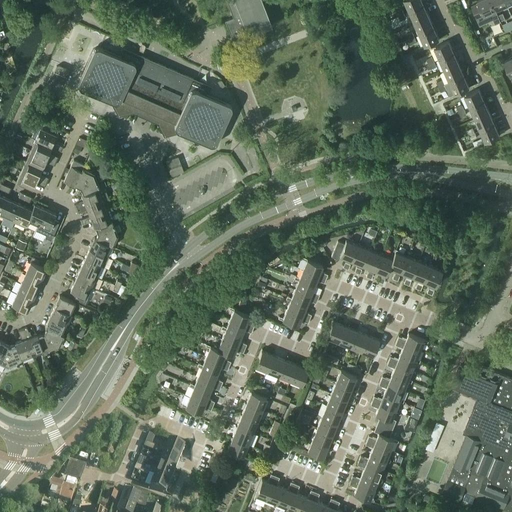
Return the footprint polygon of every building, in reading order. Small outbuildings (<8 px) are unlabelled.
[(272,25),(261,0),(226,0),(233,17),(225,20),(235,48),(264,37),(261,29),(272,25)] [(404,0),(409,11),(424,4),(421,0),(404,0)] [(478,3),(471,6),(477,18),(483,15),(496,10),(491,0),(478,0),(477,1),(478,3)] [(491,0),(496,10),(507,5),(505,0),(491,0)] [(429,16),(424,4),(409,11),(415,22),(429,16)] [(429,16),(415,22),(420,34),(434,28),(429,16)] [(439,39),(434,28),(420,34),(425,46),(439,39)] [(440,59),(454,52),(449,41),(434,47),(440,59)] [(78,83),(78,84),(78,85),(79,86),(80,87),(80,88),(81,88),(82,88),(109,100),(118,116),(118,117),(120,116),(132,113),(137,115),(152,121),(158,124),(163,135),(164,137),(165,136),(181,132),(210,144),(211,145),(212,145),(213,145),(214,145),(215,144),(216,143),(217,142),(231,109),(232,109),(232,108),(232,107),(232,106),(231,106),(231,105),(231,104),(230,104),(230,103),(229,103),(207,93),(212,86),(142,55),(136,52),(124,47),(123,47),(122,55),(100,46),(99,46),(98,46),(97,46),(96,46),(95,46),(94,47),(93,48),(93,49),(79,81),(78,82),(78,83)] [(445,70),(459,64),(454,52),(440,59),(445,70)] [(445,70),(450,82),(464,75),(459,64),(445,70)] [(62,83),(68,69),(60,65),(59,65),(58,65),(57,65),(57,66),(56,66),(56,67),(52,76),(52,77),(52,78),(52,79),(53,79),(53,80),(62,83)] [(464,75),(450,82),(455,94),(469,87),(464,75)] [(464,95),(470,107),(484,101),(479,89),(464,95)] [(293,99),(289,101),(288,105),(292,108),(296,107),(297,102),(293,99)] [(484,101),(470,107),(475,118),(489,112),(484,101)] [(494,124),(489,112),(475,118),(480,130),(494,124)] [(500,135),(494,124),(480,130),(485,142),(500,135)] [(35,139),(51,146),(56,136),(40,128),(35,139)] [(30,150),(46,157),(51,146),(35,139),(30,150)] [(42,167),(46,157),(30,150),(26,160),(42,167)] [(174,175),(182,172),(176,157),(168,160),(167,160),(167,161),(166,162),(166,163),(166,164),(170,173),(170,174),(171,174),(171,175),(172,175),(173,175),(174,175)] [(69,169),(63,181),(74,186),(75,186),(75,185),(83,168),(82,167),(84,164),(73,159),(70,165),(69,169)] [(42,167),(26,160),(21,170),(37,178),(42,167)] [(83,168),(75,185),(80,187),(83,193),(83,194),(99,187),(101,187),(106,185),(101,173),(95,176),(94,174),(93,175),(91,172),(83,168)] [(32,188),(37,178),(21,170),(16,181),(32,188)] [(84,201),(74,204),(76,209),(83,206),(85,205),(102,199),(108,197),(105,189),(101,187),(99,187),(83,194),(83,193),(81,194),(84,201)] [(1,196),(0,197),(0,214),(4,216),(11,200),(1,196)] [(102,199),(85,205),(90,216),(106,210),(102,199)] [(22,205),(11,200),(4,216),(15,221),(22,205)] [(28,220),(34,223),(32,226),(36,228),(45,209),(34,204),(32,209),(28,220)] [(32,209),(22,205),(15,221),(26,226),(28,220),(32,209)] [(90,216),(80,219),(81,224),(91,220),(94,227),(95,227),(95,226),(112,220),(114,219),(113,215),(114,212),(113,209),(112,208),(111,207),(106,210),(90,216)] [(36,228),(35,230),(45,235),(44,237),(51,240),(53,234),(59,222),(53,219),(56,214),(45,209),(36,228)] [(112,220),(95,226),(95,227),(98,233),(95,238),(110,245),(109,245),(112,246),(116,237),(115,234),(117,233),(114,225),(115,225),(114,223),(113,223),(112,220)] [(94,237),(89,248),(105,255),(109,245),(110,245),(95,238),(94,237)] [(351,260),(358,244),(348,240),(348,239),(347,238),(344,243),(337,240),(331,256),(338,259),(339,255),(351,260)] [(358,244),(351,260),(363,265),(369,249),(359,245),(360,243),(358,243),(358,244)] [(369,249),(363,265),(374,270),(381,253),(371,250),(371,248),(370,247),(369,249)] [(89,248),(84,258),(100,266),(104,267),(109,257),(105,255),(89,248)] [(389,267),(400,272),(407,256),(397,252),(398,250),(396,249),(392,258),(389,267)] [(381,253),(374,270),(386,275),(389,267),(392,258),(382,254),(383,253),(381,252),(381,253)] [(407,256),(400,272),(412,276),(418,260),(409,256),(409,255),(408,254),(407,256)] [(303,257),(302,259),(306,260),(302,269),(326,278),(327,275),(327,274),(320,271),(323,265),(303,257)] [(84,258),(80,269),(96,276),(100,266),(84,258)] [(418,260),(412,276),(423,281),(430,265),(420,261),(421,260),(419,259),(418,260)] [(26,272),(41,279),(46,268),(30,261),(26,272)] [(431,263),(430,265),(423,281),(436,286),(442,270),(432,266),(432,264),(431,263)] [(80,269),(75,279),(91,286),(91,287),(94,288),(99,277),(96,276),(80,269)] [(297,277),(296,280),(297,280),(298,279),(314,286),(317,280),(324,283),(326,278),(302,269),(299,277),(297,277)] [(26,272),(21,283),(37,290),(41,279),(26,272)] [(75,279),(70,290),(76,292),(73,298),(86,304),(89,298),(86,297),(91,287),(91,286),(75,279)] [(297,280),(294,289),(318,298),(319,294),(312,291),(314,286),(298,279),(297,280)] [(21,283),(16,293),(32,300),(37,290),(21,283)] [(289,297),(288,300),(289,300),(290,299),(306,305),(308,300),(316,303),(318,298),(294,289),(290,297),(289,297)] [(27,311),(32,300),(16,293),(11,304),(27,311)] [(54,306),(70,313),(75,302),(59,295),(54,306)] [(289,300),(286,309),(309,318),(311,314),(304,311),(306,305),(290,299),(289,300)] [(66,324),(70,313),(54,306),(50,317),(66,324)] [(233,310),(229,318),(253,328),(254,324),(247,321),(250,314),(230,306),(229,308),(233,310)] [(308,323),(309,318),(286,309),(282,317),(279,316),(278,318),(298,326),(300,320),(308,323)] [(66,324),(50,317),(45,327),(46,328),(61,334),(66,324)] [(224,326),(223,329),(225,330),(225,329),(241,335),(244,329),(251,332),(253,328),(229,318),(226,327),(224,326)] [(338,341),(344,325),(332,321),(326,336),(338,341)] [(349,346),(356,330),(344,325),(338,341),(349,346)] [(43,350),(43,351),(43,352),(47,351),(47,352),(49,351),(49,350),(57,347),(56,346),(60,344),(64,335),(61,334),(46,328),(44,333),(38,335),(37,336),(43,350)] [(225,330),(221,339),(245,348),(246,344),(239,341),(241,335),(225,329),(225,330)] [(361,350),(367,335),(356,330),(349,346),(361,350)] [(398,336),(397,340),(420,350),(423,341),(427,343),(428,341),(408,333),(406,339),(398,336)] [(37,334),(26,338),(32,355),(43,351),(43,350),(37,336),(38,335),(37,334)] [(367,335),(361,350),(373,355),(379,340),(367,335)] [(32,355),(26,338),(15,343),(15,344),(16,344),(21,359),(22,358),(32,355)] [(245,348),(221,339),(218,347),(214,346),(213,347),(226,352),(225,352),(233,355),(235,349),(243,352),(245,348)] [(417,358),(420,350),(397,340),(395,345),(402,348),(400,353),(416,360),(417,358)] [(0,351),(0,362),(5,365),(8,364),(9,365),(17,362),(17,363),(19,362),(23,360),(22,358),(21,359),(16,344),(15,344),(9,346),(4,344),(0,351)] [(209,347),(205,356),(229,365),(231,361),(223,358),(225,352),(226,352),(213,347),(206,344),(205,346),(209,347)] [(267,370),(273,355),(261,350),(255,365),(267,370)] [(388,360),(412,370),(415,361),(417,362),(418,359),(417,358),(416,360),(400,353),(398,359),(390,356),(388,360)] [(267,370),(278,375),(285,359),(273,355),(267,370)] [(200,364),(199,367),(201,367),(201,366),(217,372),(220,367),(227,370),(229,365),(205,356),(202,365),(200,364)] [(285,359),(278,375),(290,380),(296,364),(285,359)] [(408,380),(408,378),(412,370),(388,360),(387,365),(394,368),(392,373),(408,380)] [(296,364),(290,380),(302,385),(308,369),(296,364)] [(441,493),(441,494),(459,501),(460,500),(462,501),(461,503),(470,507),(474,496),(476,497),(511,511),(511,377),(494,371),(479,364),(476,371),(460,364),(452,385),(478,395),(463,433),(466,434),(441,493)] [(201,367),(197,376),(221,385),(222,381),(215,378),(217,372),(201,366),(201,367)] [(340,369),(336,381),(351,388),(356,376),(340,369)] [(380,380),(404,390),(407,381),(409,382),(410,379),(408,378),(408,380),(392,373),(389,379),(382,376),(380,380)] [(192,384),(191,387),(193,387),(193,386),(209,392),(212,387),(219,390),(221,385),(197,376),(194,384),(192,384)] [(400,398),(404,390),(380,380),(378,385),(386,388),(384,393),(400,400),(400,398)] [(336,381),(331,393),(346,399),(351,388),(336,381)] [(261,385),(259,390),(266,393),(268,388),(261,385)] [(193,387),(189,396),(213,405),(214,401),(207,398),(209,392),(193,386),(193,387)] [(246,403),(262,409),(266,397),(251,391),(246,403)] [(326,404),(342,411),(346,399),(331,393),(326,404)] [(401,402),(402,399),(400,398),(400,400),(384,393),(381,399),(374,396),(372,400),(396,410),(399,401),(401,402)] [(213,405),(189,396),(186,404),(182,403),(181,405),(201,413),(203,407),(211,410),(213,405)] [(392,418),(396,410),(372,400),(370,405),(378,408),(375,414),(380,416),(374,431),(378,433),(389,437),(396,420),(392,418)] [(262,409),(246,403),(241,414),(257,421),(262,409)] [(321,416),(337,422),(342,411),(326,404),(321,416)] [(237,426),(252,432),(257,421),(241,414),(237,426)] [(317,427),(332,434),(337,422),(321,416),(317,427)] [(252,432),(237,426),(232,437),(248,444),(252,432)] [(312,439),(328,445),(332,434),(317,427),(312,439)] [(369,435),(367,440),(390,450),(394,441),(397,442),(398,440),(389,437),(378,433),(376,438),(369,435)] [(248,444),(232,437),(227,449),(243,456),(248,444)] [(323,457),(328,445),(312,439),(307,451),(323,457)] [(386,460),(387,458),(390,450),(367,440),(365,444),(372,447),(370,453),(386,460)] [(164,453),(180,459),(184,447),(169,441),(164,453)] [(175,470),(180,459),(164,453),(159,464),(175,470)] [(359,460),(382,469),(386,461),(387,462),(389,459),(387,458),(386,460),(370,453),(368,459),(360,455),(359,460)] [(70,460),(64,476),(80,482),(80,481),(83,474),(86,466),(70,460)] [(378,479),(379,478),(382,469),(359,460),(357,464),(364,467),(362,473),(378,479)] [(159,464),(154,476),(170,482),(175,470),(159,464)] [(213,470),(210,479),(215,481),(218,472),(213,470)] [(350,480),(374,489),(377,481),(379,482),(380,479),(379,478),(378,479),(362,473),(360,479),(352,475),(350,480)] [(257,495),(265,499),(275,475),(271,474),(268,481),(262,478),(253,498),(255,499),(257,495)] [(273,504),(276,505),(277,503),(275,503),(282,487),(276,484),(279,477),(275,475),(265,499),(274,502),(273,504)] [(165,494),(170,482),(154,476),(150,488),(165,494)] [(370,498),(374,489),(350,480),(349,484),(356,487),(354,493),(373,501),(374,500),(370,498)] [(285,507),(295,483),(291,482),(288,489),(282,487),(275,503),(277,503),(285,507)] [(59,500),(63,486),(52,483),(47,496),(59,500)] [(293,511),(296,511),(297,511),(295,511),(302,495),(296,493),(299,485),(295,483),(285,507),(294,510),(293,511)] [(148,495),(122,485),(120,492),(123,493),(116,511),(119,511),(142,511),(148,498),(147,497),(148,495)] [(63,486),(59,500),(70,503),(74,490),(63,486)] [(295,511),(297,511),(306,511),(315,492),(311,490),(308,497),(302,495),(295,511)] [(318,511),(322,503),(316,501),(319,493),(315,492),(306,511),(318,511)] [(318,511),(330,511),(335,500),(331,498),(328,505),(322,503),(318,511)] [(339,502),(335,500),(330,511),(342,511),(336,509),(339,502)]
